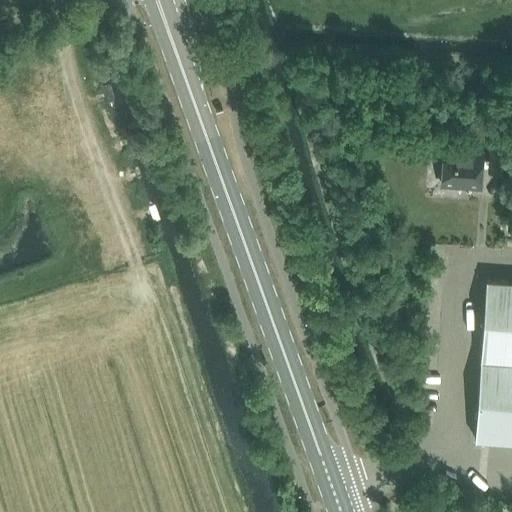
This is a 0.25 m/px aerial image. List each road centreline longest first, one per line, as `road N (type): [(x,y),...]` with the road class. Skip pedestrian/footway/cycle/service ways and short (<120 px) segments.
road 1 (secondary): [(340,511),(157,0)]
road 2 (track): [(146,289),(69,64),(63,14),(72,0)]
